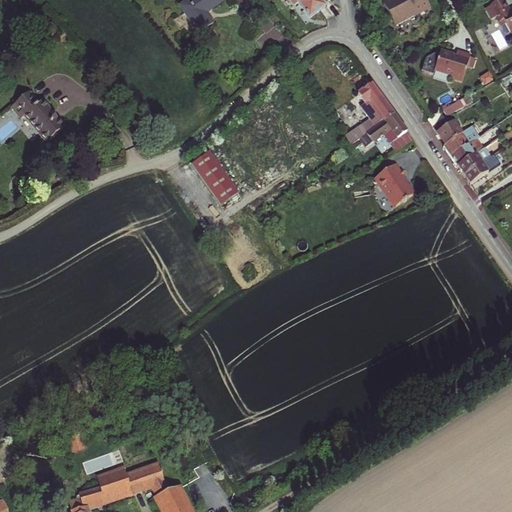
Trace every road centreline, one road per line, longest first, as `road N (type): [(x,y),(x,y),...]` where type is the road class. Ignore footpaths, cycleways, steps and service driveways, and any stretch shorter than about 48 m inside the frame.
road 1 (residential): [(0,237),(88,185),(190,146),(317,37),(354,37)]
road 2 (unclassified): [(263,511),(511,359)]
road 3 (residential): [(469,207),(354,37)]
